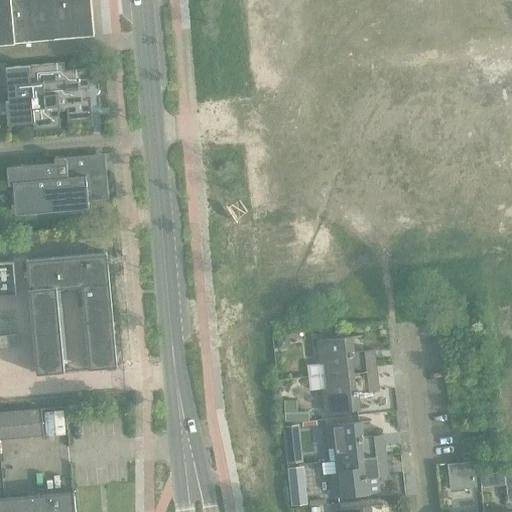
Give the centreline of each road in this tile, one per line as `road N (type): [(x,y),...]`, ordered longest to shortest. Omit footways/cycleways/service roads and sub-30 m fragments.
road 1 (unclassified): [(141,0),(172,345),(189,445)]
road 2 (residential): [(409,331),(428,511)]
